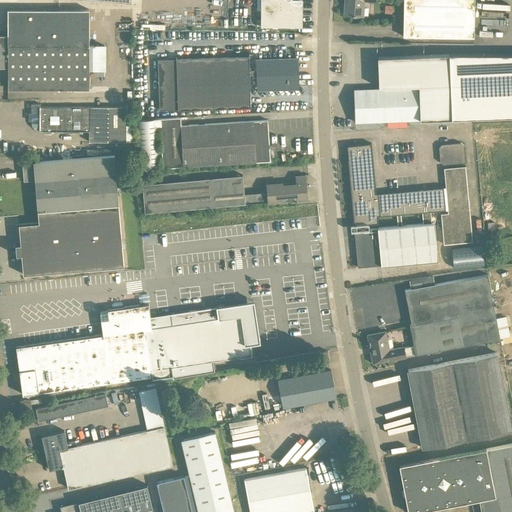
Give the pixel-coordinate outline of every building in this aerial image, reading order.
[(302,0),(261,0),(261,27),(302,27),(302,0)] [(344,15),(363,16),(364,1),(375,2),(375,0),(347,0),(348,2),(345,2),(344,15)] [(473,38),(474,0),(403,0),(403,37),(473,38)] [(0,68),(8,68),(8,85),(8,83),(89,84),(89,83),(94,83),(94,70),(106,70),(106,44),(92,44),(92,46),(89,46),(89,10),(7,10),(7,36),(0,36),(0,68)] [(379,89),(355,90),(353,90),(354,102),(351,102),(351,103),(354,103),(354,113),(352,113),(352,114),(354,113),(355,123),(451,119),(511,116),(511,54),(449,55),(377,57),(379,89)] [(256,89),(297,88),(296,60),(256,61),(256,70),(249,71),(249,57),(157,59),(159,110),(250,107),(249,75),(256,75),(256,89)] [(39,130),(39,131),(89,131),(89,142),(126,142),(126,107),(40,107),(40,104),(31,104),(31,113),(29,113),(29,121),(32,121),(32,124),(34,128),(37,130),(39,130)] [(255,162),(260,162),(270,162),(270,160),(267,122),(267,120),(253,121),(253,122),(181,126),(180,118),(135,121),(138,170),(160,169),(158,129),(160,129),(163,168),(183,167),(183,166),(255,162)] [(347,146),(348,155),(351,154),(351,159),(348,159),(348,161),(354,226),(357,268),(381,266),(437,261),(434,223),(431,223),(430,212),(445,210),(447,210),(445,187),(375,194),(375,187),(371,143),(347,146)] [(439,148),(440,162),(443,165),(465,163),(464,145),(460,143),(442,144),(439,148)] [(35,180),(39,223),(19,224),(21,244),(15,245),(16,256),(22,255),(24,275),(124,265),(118,204),(114,155),(22,163),(24,181),(35,180)] [(472,242),(465,166),(444,169),(445,187),(447,210),(448,213),(440,214),(443,245),(472,242)] [(147,183),(147,175),(137,176),(137,184),(147,183)] [(296,176),(296,183),(283,184),(283,182),(266,183),(266,192),(244,194),(243,175),(142,184),(145,213),(245,204),(245,203),(297,198),(297,199),(307,199),(307,198),(305,198),(304,183),(306,183),(305,175),(296,176)] [(454,268),(484,265),(482,243),(452,246),(454,268)] [(372,349),(372,353),(371,354),(373,363),(404,357),(414,355),(415,355),(499,340),(487,275),(434,285),(433,276),(409,281),(410,289),(405,290),(412,325),(409,326),(413,346),(402,348),(388,350),(385,332),(367,335),(369,342),(368,342),(368,345),(369,345),(370,350),(372,349)] [(99,312),(102,335),(15,347),(22,395),(150,377),(143,330),(151,329),(149,317),(148,304),(99,312)] [(150,377),(151,377),(151,380),(172,377),(172,378),(214,372),(212,361),(240,357),(240,358),(251,356),(244,313),(234,315),(234,316),(222,318),(220,306),(149,317),(151,329),(143,330),(150,377)] [(317,353),(319,364),(329,362),(327,352),(317,353)] [(511,431),(496,353),(408,370),(423,449),(511,431)] [(331,370),(278,380),(283,408),(336,398),(331,370)] [(105,393),(35,409),(38,421),(108,406),(105,393)] [(29,399),(20,401),(22,412),(31,410),(29,399)] [(164,427),(76,446),(75,440),(67,442),(64,431),(56,432),(41,436),(49,470),(63,467),(68,489),(173,466),(164,427)] [(233,511),(215,432),(181,440),(189,475),(183,477),(183,476),(157,482),(163,511),(233,511)] [(511,511),(511,443),(399,466),(407,511),(415,511),(495,497),(498,511),(511,511)] [(244,480),(249,511),(300,511),(313,510),(306,468),(244,480)] [(138,511),(152,507),(147,485),(78,502),(78,501),(60,506),(61,511),(138,511)] [(241,494),(239,486),(230,487),(231,496),(241,494)] [(234,504),(235,511),(245,511),(243,502),(234,504)]
